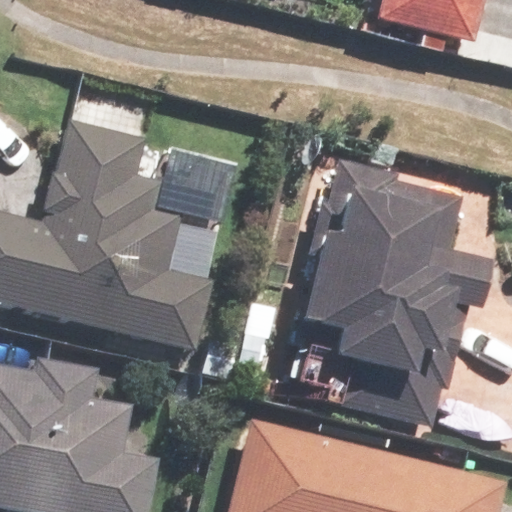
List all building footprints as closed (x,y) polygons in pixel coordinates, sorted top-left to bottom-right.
[(373,0),(368,21),(464,44),(474,0),(373,0)] [(0,218),(0,307),(185,351),(201,285),(157,275),(170,219),(139,211),(124,179),(132,145),(55,127),(32,226),(0,218)] [(438,255),(451,201),(328,172),(291,328),(325,336),(319,361),(340,366),(329,410),(421,431),(449,311),(468,316),(480,265),(438,255)] [(0,511),(138,511),(148,464),(113,457),(121,411),(83,404),(88,375),(26,363),(24,376),(0,371),(0,511)] [(487,511),(494,484),(242,423),(220,511),(487,511)]
